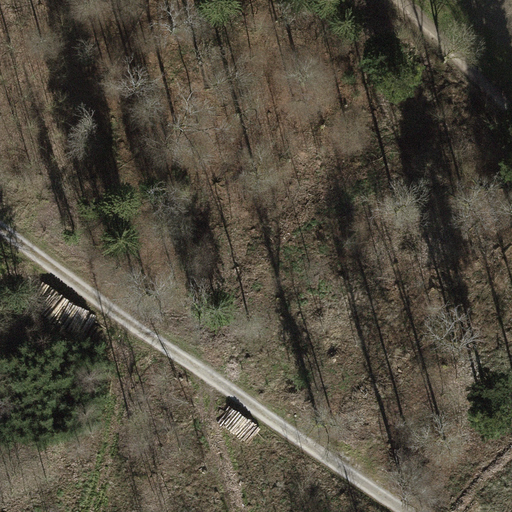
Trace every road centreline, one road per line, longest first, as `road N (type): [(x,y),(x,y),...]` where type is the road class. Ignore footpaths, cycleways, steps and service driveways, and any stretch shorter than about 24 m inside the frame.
road 1 (track): [(423,511),(364,478),(0,212)]
road 2 (track): [(402,0),(511,111)]
